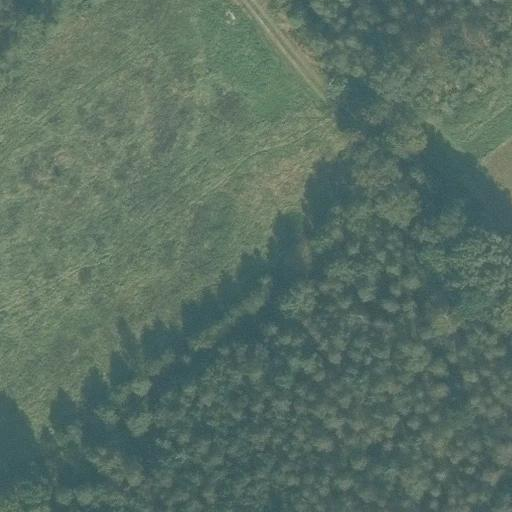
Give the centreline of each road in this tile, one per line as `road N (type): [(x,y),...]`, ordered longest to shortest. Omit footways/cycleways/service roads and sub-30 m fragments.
road 1 (track): [(242,0),(511,316)]
road 2 (track): [(320,94),(368,96),(441,135)]
